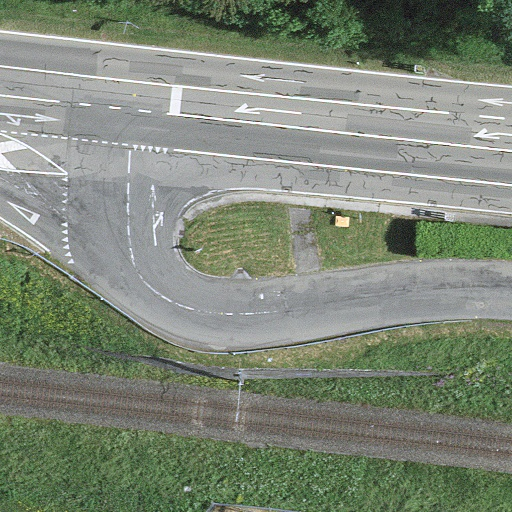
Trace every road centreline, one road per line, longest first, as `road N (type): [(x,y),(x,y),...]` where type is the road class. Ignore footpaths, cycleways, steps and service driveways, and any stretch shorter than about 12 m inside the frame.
road 1 (unclassified): [(511,292),(418,295),(253,322),(197,315),(149,290),(114,253),(108,109)]
road 2 (primary): [(511,152),(108,109)]
